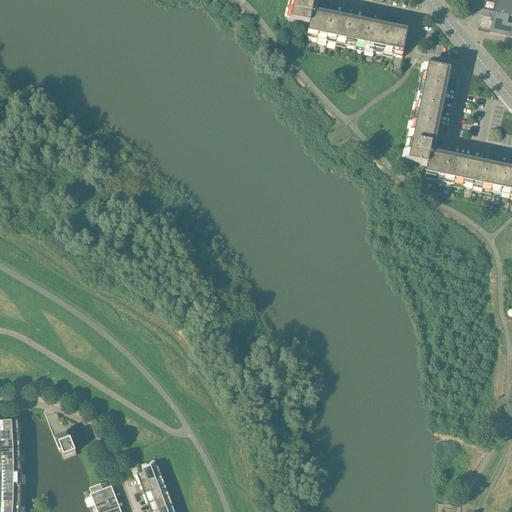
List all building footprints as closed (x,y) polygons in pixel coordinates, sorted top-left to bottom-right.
[(403,59),(408,35),(316,16),(318,7),(320,7),(321,0),(290,0),(287,20),(310,25),(307,39),(403,59)] [(496,0),(494,13),(507,16),(511,17),(511,4),(509,4),(510,0),(496,0)] [(494,13),(482,10),(481,17),(493,19),(490,34),(511,38),(511,25),(505,24),(507,16),(494,13)] [(448,71),(424,66),(404,161),(428,166),(427,169),(425,180),(511,197),(511,172),(433,156),(435,147),(437,148),(440,138),(434,136),(446,81),(448,71)] [(0,422),(0,425),(1,434),(19,433),(18,422),(0,424),(0,423),(0,422)] [(1,434),(1,445),(20,443),(19,433),(1,434)] [(76,453),(71,439),(59,444),(64,458),(76,453)] [(1,445),(2,455),(21,454),(20,443),(1,445)] [(2,455),(2,465),(21,465),(21,454),(2,455)] [(155,461),(139,466),(137,468),(139,475),(137,476),(141,486),(161,478),(158,468),(157,468),(155,461)] [(2,465),(2,475),(21,475),(21,465),(2,465)] [(2,475),(2,485),(21,486),(21,475),(2,475)] [(165,488),(161,478),(141,486),(144,495),(165,488)] [(90,489),(89,489),(96,506),(116,498),(114,493),(111,488),(108,489),(106,483),(100,485),(91,489),(90,489)] [(2,485),(2,496),(21,496),(21,486),(2,485)] [(169,497),(165,488),(144,495),(148,505),(169,497)] [(2,496),(2,506),(20,507),(21,496),(2,496)] [(158,511),(172,507),(169,497),(148,505),(150,511),(158,511)] [(109,511),(119,508),(116,498),(96,506),(98,511),(109,511)]
